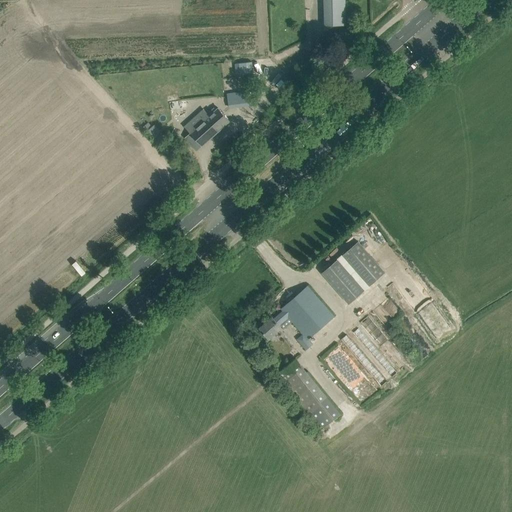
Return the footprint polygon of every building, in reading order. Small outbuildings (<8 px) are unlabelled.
[(349,24),(348,0),(326,0),(327,25),(349,24)] [(247,93),(228,96),(229,107),(249,105),(247,93)] [(185,138),(196,150),(202,146),(230,121),(219,108),(210,116),(204,109),(184,126),(190,133),(185,138)] [(151,120),(144,126),(156,140),(163,134),(151,120)] [(322,273),(349,304),(386,272),(358,241),(322,273)] [(75,264),(84,276),(90,271),(80,259),(75,264)] [(269,339),(282,328),(280,325),(289,317),(303,334),(296,339),(306,350),(313,344),(309,339),(334,316),(308,286),(281,309),(283,311),(274,319),(272,317),(260,328),(269,339)] [(400,287),(368,315),(410,361),(440,334),(400,287)] [(340,340),(382,387),(410,361),(368,315),(340,340)] [(277,375),(321,429),(341,413),(296,359),(277,375)]
